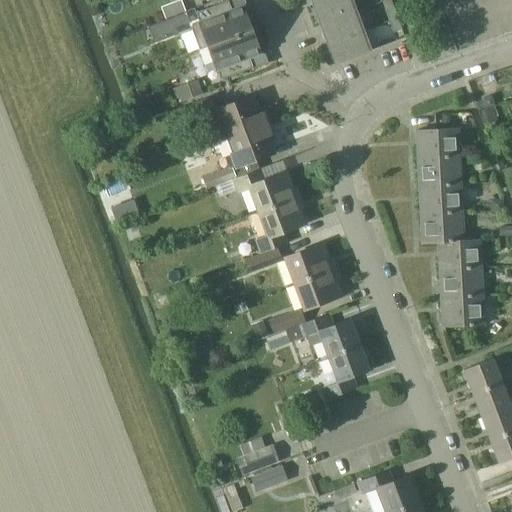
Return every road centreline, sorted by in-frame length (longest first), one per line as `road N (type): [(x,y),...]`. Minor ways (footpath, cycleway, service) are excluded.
road 1 (residential): [(465,511),(348,204),(344,166),(367,109)]
road 2 (residential): [(367,109),(511,50)]
road 3 (residential): [(367,109),(296,70),(271,0)]
